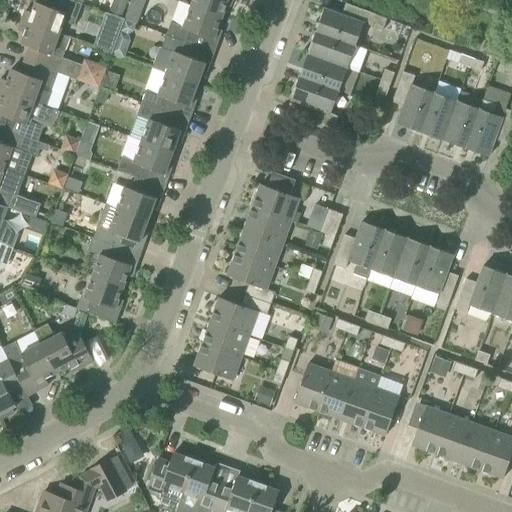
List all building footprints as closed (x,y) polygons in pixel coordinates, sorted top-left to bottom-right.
[(25,10),(22,20),(59,35),(64,22),(74,25),(82,4),(70,0),(46,0),(45,5),(36,2),(32,13),(25,10)] [(122,16),(130,0),(129,0),(113,0),(109,9),(122,16)] [(231,7),(233,0),(193,0),(191,5),(222,17),(226,5),(231,7)] [(316,31),(355,45),(363,23),(383,30),(387,19),(346,4),(342,15),(324,8),(316,31)] [(166,35),(214,53),(222,31),(217,29),(222,17),(191,5),(183,27),(171,22),(166,35)] [(141,14),(128,9),(124,19),(137,24),(141,14)] [(106,13),(93,48),(111,55),(124,20),(106,13)] [(59,35),(22,20),(18,31),(24,33),(21,44),(30,47),(25,60),(59,72),(58,73),(77,80),(82,65),(63,58),(65,50),(64,50),(68,39),(59,36),(59,35)] [(308,54),(347,69),(347,68),(360,72),(368,50),(355,45),(316,31),(308,54)] [(166,73),(197,85),(202,73),(206,75),(214,53),(166,35),(161,48),(174,52),(166,73)] [(299,77),(339,91),(347,69),(308,54),(299,77)] [(461,54),(461,55),(458,63),(469,67),(472,58),(461,54)] [(472,58),(469,67),(480,72),(484,62),(472,58)] [(1,78),(0,80),(0,89),(46,106),(58,73),(59,72),(25,60),(21,72),(11,69),(7,81),(1,78)] [(385,70),(381,81),(390,84),(394,73),(385,70)] [(415,76),(403,72),(392,102),(404,106),(397,123),(420,132),(434,92),(412,84),(415,76)] [(160,109),(190,120),(198,98),(193,96),(197,85),(166,73),(158,95),(146,91),(142,103),(160,109)] [(339,91),(299,77),(291,100),(308,106),(304,117),(334,128),(339,117),(331,114),(339,91)] [(386,96),(390,84),(381,81),(376,92),(386,96)] [(47,106),(46,106),(0,89),(0,114),(10,118),(5,130),(32,140),(39,120),(42,121),(47,106)] [(420,132),(443,140),(457,100),(434,92),(420,132)] [(498,105),(483,99),(482,99),(479,108),(480,109),(466,148),(488,157),(495,139),(506,143),(511,126),(511,111),(505,109),(502,117),(494,114),(498,105)] [(443,140),(466,148),(480,109),(479,108),(457,100),(443,140)] [(182,142),(190,120),(160,109),(142,103),(137,116),(149,121),(141,141),(172,152),(177,140),(182,142)] [(98,131),(100,125),(94,124),(87,121),(84,130),(93,133),(98,131)] [(0,142),(0,166),(21,174),(25,176),(33,155),(37,157),(42,143),(32,140),(5,130),(1,143),(0,142)] [(168,164),(172,152),(141,141),(134,160),(122,156),(117,170),(135,177),(165,188),(173,166),(168,164)] [(13,194),(21,174),(0,166),(0,204),(7,207),(34,217),(39,204),(13,194)] [(157,210),(165,188),(135,177),(131,189),(125,187),(117,208),(148,220),(152,208),(157,210)] [(260,184),(252,207),(292,221),(300,198),(260,184)] [(7,207),(0,204),(0,243),(14,249),(19,233),(8,220),(3,219),(7,207)] [(252,207),(244,230),(283,244),(292,221),(252,207)] [(115,233),(110,244),(140,255),(148,233),(144,232),(148,220),(117,208),(109,231),(115,233)] [(320,232),(326,234),(335,238),(343,214),(328,209),(320,232)] [(56,210),(51,222),(62,226),(67,214),(56,210)] [(371,269),(385,230),(362,221),(356,239),(344,234),(333,265),(345,269),(348,261),(356,264),(352,273),(368,279),(371,269)] [(235,253),(275,267),(283,244),(244,230),(235,253)] [(371,269),(393,277),(408,238),(385,230),(371,269)] [(331,249),(335,238),(326,234),(322,246),(331,249)] [(140,255),(110,244),(93,238),(88,251),(100,255),(92,276),(123,287),(128,275),(132,277),(140,255)] [(431,246),(408,238),(393,277),(416,286),(431,246)] [(0,270),(8,266),(14,249),(0,243),(0,270)] [(447,306),(458,276),(447,272),(453,254),(431,246),(416,286),(439,294),(436,302),(447,306)] [(245,295),(271,304),(276,292),(267,289),(275,267),(235,253),(227,275),(249,283),(245,295)] [(492,313),(506,274),(484,265),(477,283),(466,279),(455,309),(467,313),(470,305),(492,313)] [(310,280),(319,283),(323,272),(314,268),(310,280)] [(511,320),(511,275),(506,274),(492,313),(511,320)] [(119,299),(123,287),(92,276),(85,296),(91,298),(86,312),(116,323),(124,301),(119,299)] [(319,283),(310,280),(305,291),(314,294),(319,283)] [(241,305),(219,297),(210,320),(250,335),(258,312),(267,316),(271,304),(245,295),(241,305)] [(376,324),(380,315),(368,311),(365,320),(376,324)] [(391,319),(380,315),(376,324),(388,328),(391,319)] [(334,328),(346,332),(349,323),(338,319),(334,328)] [(250,335),(210,320),(202,343),(242,358),(250,335)] [(357,336),(360,328),(360,327),(349,323),(346,332),(357,336)] [(62,332),(41,343),(57,372),(68,367),(71,373),(94,361),(79,333),(66,339),(62,332)] [(380,344),(391,348),(394,339),(383,335),(380,344)] [(294,351),(298,340),(289,336),(285,348),(294,351)] [(405,343),(394,339),(391,348),(402,353),(405,343)] [(46,378),(57,372),(41,343),(21,354),(24,361),(13,367),(23,388),(28,395),(49,384),(46,378)] [(242,358),(202,343),(194,366),(233,380),(242,358)] [(389,351),(375,346),(371,358),(384,363),(389,351)] [(487,364),(490,355),(479,351),(475,360),(487,364)] [(0,418),(0,420),(14,412),(11,408),(16,406),(15,403),(17,402),(13,393),(23,388),(13,367),(8,358),(0,361),(0,418)] [(281,359),(277,370),(286,373),(290,362),(281,359)] [(452,371),(463,375),(467,366),(455,362),(452,371)] [(317,411),(331,371),(308,363),(294,402),(317,411)] [(475,379),(478,370),(467,366),(463,375),(475,379)] [(286,373),(277,370),(272,381),(281,385),(286,373)] [(317,411),(340,419),(354,380),(331,371),(317,411)] [(497,387),(508,391),(511,382),(501,378),(497,387)] [(340,419),(363,427),(377,388),(354,380),(340,419)] [(363,427),(385,436),(400,396),(377,388),(363,427)] [(426,406),(412,445),(435,454),(449,414),(426,406)] [(435,454),(457,462),(472,422),(449,414),(435,454)] [(495,431),(472,422),(457,462),(480,470),(495,431)] [(480,470),(503,478),(511,454),(511,436),(495,431),(480,470)] [(132,433),(119,441),(132,462),(144,454),(132,433)] [(164,503),(177,507),(195,460),(174,452),(167,471),(156,467),(148,488),(167,495),(164,503)] [(126,492),(113,467),(109,459),(91,469),(92,470),(81,476),(76,489),(62,483),(57,495),(44,491),(36,511),(87,511),(96,489),(100,487),(107,501),(126,492)] [(195,460),(177,507),(189,511),(211,511),(212,511),(220,490),(209,486),(215,467),(195,460)] [(220,490),(212,511),(247,511),(258,483),(237,475),(231,494),(220,490)] [(280,511),(272,509),(279,490),(258,483),(247,511),(280,511)]
